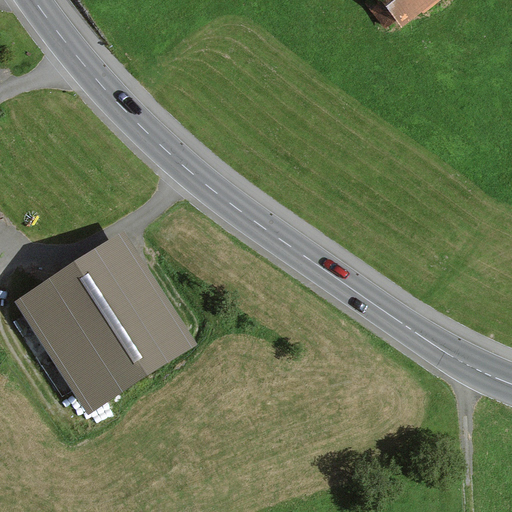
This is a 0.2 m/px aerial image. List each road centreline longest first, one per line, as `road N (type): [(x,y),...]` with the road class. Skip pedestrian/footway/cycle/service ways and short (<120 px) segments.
road 1 (secondary): [(34,0),(90,72),(188,170),(446,353),(511,384)]
road 2 (track): [(58,413),(1,319),(8,243)]
road 3 (track): [(475,369),(464,392),(471,511)]
